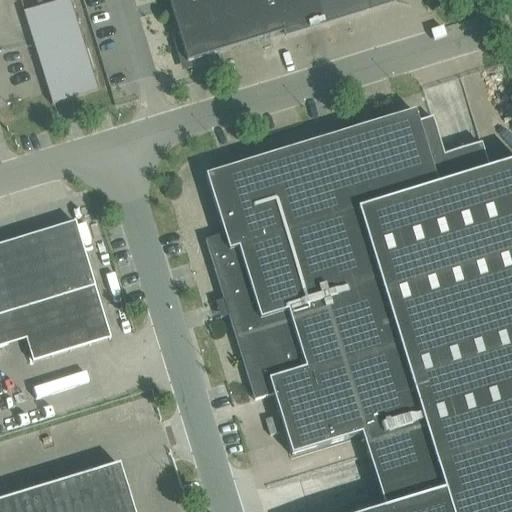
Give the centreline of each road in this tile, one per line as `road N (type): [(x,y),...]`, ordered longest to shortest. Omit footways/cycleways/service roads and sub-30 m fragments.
road 1 (unclassified): [(113,143),(506,24)]
road 2 (unclassified): [(225,511),(113,143)]
